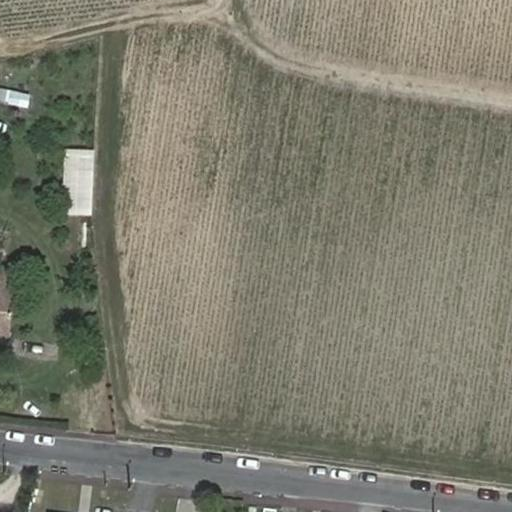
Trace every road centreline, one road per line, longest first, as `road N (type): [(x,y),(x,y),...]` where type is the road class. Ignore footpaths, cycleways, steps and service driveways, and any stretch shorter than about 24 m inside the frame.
road 1 (track): [(511,101),(288,60),(229,18),(168,6),(0,28)]
road 2 (residential): [(0,443),(464,511)]
